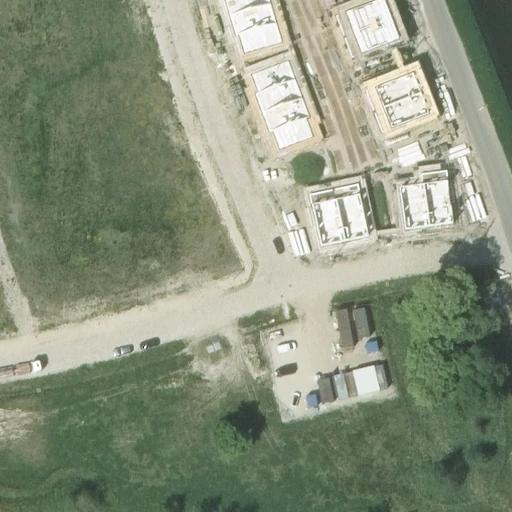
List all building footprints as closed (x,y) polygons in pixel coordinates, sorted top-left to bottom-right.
[(41,0),(32,2),(34,14),(44,12),(41,0)] [(117,0),(78,0),(82,15),(92,13),(96,31),(137,21),(133,2),(119,5),(117,0)] [(221,0),(227,19),(270,7),(268,0),(221,0)] [(382,1),(343,16),(351,37),(390,22),(382,1)] [(302,2),(291,6),(293,14),(305,10),(302,2)] [(270,7),(227,19),(233,40),(237,39),(242,57),(278,47),(273,28),(276,27),(270,7)] [(305,10),(293,14),(296,22),(308,18),(305,10)] [(44,12),(34,14),(37,25),(47,23),(44,12)] [(100,49),(91,51),(95,68),(132,59),(128,44),(142,41),(137,21),(96,31),(100,49)] [(390,22),(351,37),(359,58),(398,44),(390,22)] [(48,32),(38,34),(41,46),(51,44),(48,32)] [(301,40),(289,44),(292,52),(304,48),(301,40)] [(304,48),(292,52),(294,59),(306,55),(304,48)] [(133,64),(97,77),(103,93),(112,90),(119,107),(159,92),(151,73),(138,78),(133,64)] [(284,64),(249,77),(256,95),(252,96),(260,116),(302,101),(294,80),(291,82),(284,64)] [(412,75),(372,91),(381,112),(420,97),(412,75)] [(59,77),(50,80),(53,92),(63,89),(59,77)] [(10,80),(0,82),(0,104),(15,101),(10,80)] [(329,81),(317,86),(320,94),(332,89),(329,81)] [(63,89),(53,92),(57,103),(66,100),(63,89)] [(332,89),(320,94),(324,101),(335,96),(332,89)] [(126,125),(117,128),(123,144),(158,130),(153,116),(166,111),(159,92),(119,107),(126,125)] [(420,97),(381,112),(389,133),(428,118),(420,97)] [(15,101),(0,104),(0,125),(20,121),(15,101)] [(302,101),(260,116),(267,137),(271,135),(278,153),(313,140),(306,122),(309,121),(302,101)] [(71,116),(62,119),(65,131),(75,128),(71,116)] [(20,121),(0,125),(0,146),(25,141),(20,121)] [(75,128),(65,131),(69,142),(78,139),(75,128)] [(158,130),(123,144),(129,159),(138,155),(144,173),(184,157),(177,139),(164,144),(158,130)] [(335,132),(323,136),(327,144),(338,139),(335,132)] [(449,134),(437,139),(446,165),(459,160),(449,134)] [(25,141),(0,146),(0,167),(30,160),(25,141)] [(357,149),(345,151),(346,159),(358,157),(357,149)] [(312,150),(301,155),(304,162),(315,158),(312,150)] [(379,153),(370,155),(373,167),(381,165),(379,153)] [(370,155),(362,156),(365,168),(373,167),(370,155)] [(83,156),(74,158),(77,170),(78,170),(87,167),(83,156)] [(151,190),(142,193),(148,210),(184,196),(178,181),(191,176),(184,157),(144,173),(151,190)] [(30,160),(0,167),(0,188),(34,180),(30,160)] [(87,167),(78,170),(81,181),(91,178),(87,167)] [(34,180),(0,188),(0,202),(2,209),(39,200),(34,180)] [(446,183),(421,186),(427,231),(452,227),(446,183)] [(421,186),(396,190),(402,234),(427,231),(421,186)] [(358,197),(334,202),(343,245),(368,240),(358,197)] [(39,200),(2,209),(7,230),(44,221),(39,200)] [(103,200),(94,202),(98,214),(107,211),(103,200)] [(334,202),(309,207),(318,251),(343,245),(334,202)] [(158,207),(147,211),(150,220),(162,215),(158,207)] [(71,221),(60,224),(62,233),(74,230),(71,221)] [(203,236),(182,243),(195,280),(217,272),(209,250),(222,246),(214,222),(200,227),(203,236)] [(182,243),(160,250),(173,287),(195,280),(182,243)] [(136,249),(123,253),(131,277),(143,273),(151,295),(173,287),(160,250),(140,257),(136,249)] [(107,268),(85,273),(95,311),(118,305),(112,282),(125,279),(118,255),(104,258),(107,268)] [(85,273),(63,279),(73,317),(95,311),(85,273)] [(39,276),(25,279),(32,304),(45,300),(51,323),(73,317),(63,279),(42,285),(39,276)]
